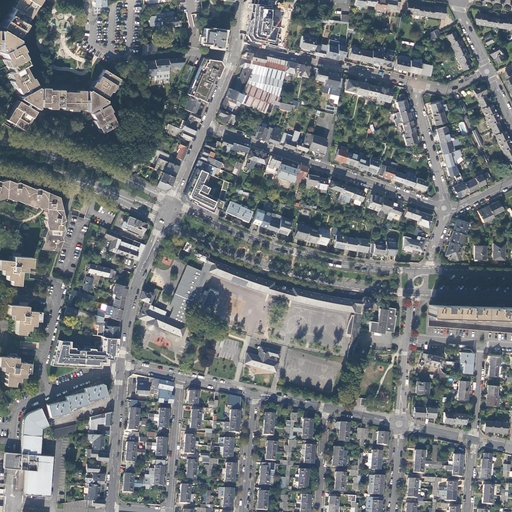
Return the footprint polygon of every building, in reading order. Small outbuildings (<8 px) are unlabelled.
[(16,0),(11,8),(7,14),(1,24),(0,25),(0,56),(2,60),(9,73),(24,65),(27,63),(15,40),(18,36),(39,0),(16,0)] [(269,0),(249,0),(248,29),(245,39),(249,41),(278,46),(281,28),(273,26),(273,6),(268,5),(269,0)] [(374,0),(374,6),(374,9),(384,11),(385,8),(385,0),(374,0)] [(400,1),(394,0),(385,0),(385,8),(388,9),(391,9),(391,11),(398,12),(400,1)] [(405,13),(424,16),(426,7),(417,6),(418,4),(407,2),(405,13)] [(426,7),(424,16),(443,19),(445,8),(434,6),(433,8),(426,7)] [(155,27),(156,28),(180,25),(179,16),(174,17),(173,12),(166,13),(167,18),(155,19),(155,17),(149,17),(150,27),(155,26),(155,27)] [(478,24),(497,27),(499,18),(490,17),(491,15),(480,13),(478,24)] [(499,18),(497,27),(511,29),(511,18),(507,17),(506,19),(499,18)] [(208,47),(222,48),(224,30),(210,27),(210,29),(203,28),(202,37),(201,37),(200,43),(209,44),(208,47)] [(454,53),(464,48),(459,38),(457,39),(454,32),(446,36),(454,53)] [(316,38),(302,35),(299,47),(313,50),(315,44),(315,43),(316,38)] [(329,39),(325,57),(334,59),(339,60),(340,56),(345,57),(346,43),(329,39)] [(142,45),(142,55),(150,54),(150,52),(151,44),(142,45)] [(315,44),(313,50),(312,54),(318,55),(323,56),(326,45),(320,44),(320,45),(315,44)] [(497,58),(499,63),(507,59),(501,45),(491,50),(495,59),(497,58)] [(348,58),(358,60),(360,50),(350,48),(348,58)] [(469,58),(464,48),(454,53),(463,70),(470,66),(467,59),(469,58)] [(371,52),(360,50),(358,60),(369,62),(371,52)] [(383,53),(372,50),(371,52),(369,62),(380,65),(383,53)] [(257,54),(252,53),(250,60),(248,68),(252,69),(241,94),(238,102),(240,103),(264,113),(269,102),(270,100),(277,101),(284,71),(286,61),(276,59),(257,54)] [(383,53),(380,65),(390,67),(392,55),(383,53)] [(250,60),(240,57),(238,66),(243,67),(233,90),(241,94),(252,69),(248,68),(250,60)] [(183,58),(167,59),(168,67),(175,67),(174,68),(179,70),(184,58),(183,58)] [(420,63),(421,59),(413,58),(413,61),(409,60),(409,62),(407,71),(418,73),(420,63)] [(155,80),(162,79),(160,59),(153,60),(155,76),(155,80)] [(168,67),(167,59),(160,59),(162,79),(169,79),(168,67)] [(218,61),(203,59),(201,66),(199,66),(198,68),(193,80),(194,80),(188,95),(189,95),(201,100),(206,102),(221,66),(220,64),(218,61)] [(395,59),(394,67),(397,68),(397,69),(407,71),(409,62),(395,59)] [(143,79),(148,76),(147,61),(139,62),(143,79)] [(292,62),(286,61),(284,71),(293,73),(291,78),(295,79),(297,70),(299,64),(292,62)] [(420,63),(418,73),(429,76),(431,65),(420,63)] [(307,77),(309,66),(304,65),(299,64),(297,70),(302,71),(301,76),(307,77)] [(60,110),(77,111),(83,111),(88,111),(89,113),(93,121),(100,134),(106,131),(113,127),(118,124),(111,111),(107,105),(105,101),(111,92),(119,79),(113,76),(110,74),(107,72),(101,69),(88,91),(77,90),(69,90),(63,90),(63,88),(36,88),(24,65),(9,73),(6,75),(13,88),(18,98),(16,101),(5,119),(16,126),(22,130),(36,108),(42,108),(47,108),(51,108),(55,108),(60,108),(60,110)] [(320,69),(316,68),(314,79),(324,81),(324,80),(327,70),(320,69)] [(329,71),(327,70),(324,80),(335,83),(337,73),(329,71)] [(186,94),(188,95),(194,80),(193,80),(192,79),(186,94)] [(354,92),(356,82),(346,79),(343,90),(354,92)] [(367,84),(356,82),(354,92),(354,93),(365,96),(365,94),(367,84)] [(378,86),(367,84),(365,94),(376,97),(378,86)] [(479,103),(487,99),(484,94),(486,93),(482,85),(472,90),(479,103)] [(378,86),(376,97),(376,99),(385,101),(388,89),(378,86)] [(233,90),(229,88),(227,92),(225,96),(238,102),(241,94),(233,90)] [(402,93),(398,94),(400,100),(400,101),(396,102),(399,112),(407,109),(405,100),(404,100),(403,99),(404,99),(402,93)] [(189,95),(183,109),(190,112),(195,114),(201,100),(189,95)] [(231,111),(234,104),(239,106),(240,103),(238,102),(225,96),(223,102),(221,107),(231,111)] [(489,105),(487,99),(479,103),(485,117),(495,112),(491,104),(489,105)] [(278,108),(291,111),(293,105),(281,102),(279,106),(278,108)] [(428,105),(431,115),(441,112),(438,103),(438,102),(428,105)] [(232,125),(236,116),(220,109),(218,113),(217,115),(222,117),(220,121),(227,125),(228,123),(232,125)] [(394,120),(395,125),(401,123),(411,120),(407,109),(399,112),(395,113),(396,118),(394,120)] [(190,112),(186,122),(190,125),(193,120),(198,122),(199,119),(200,116),(195,114),(190,112)] [(441,112),(431,115),(434,125),(445,122),(442,112),(441,112)] [(495,112),(485,117),(492,130),(499,126),(497,121),(499,120),(495,112)] [(411,120),(401,123),(404,134),(414,131),(411,120)] [(464,121),(458,123),(462,135),(468,132),(464,121)] [(185,122),(183,126),(182,125),(180,129),(192,135),(194,131),(192,130),(194,126),(190,125),(186,122),(185,123),(185,122)] [(262,123),(260,122),(254,136),(258,138),(267,141),(271,130),(272,126),(269,124),(267,132),(265,132),(266,129),(261,127),(262,123)] [(449,141),(446,130),(445,126),(435,129),(436,132),(439,143),(449,141)] [(499,126),(492,130),(498,143),(508,138),(504,130),(502,131),(499,126)] [(178,129),(174,127),(172,133),(176,135),(177,132),(181,133),(179,136),(182,137),(181,138),(189,142),(192,135),(180,129),(178,129)] [(271,130),(267,141),(272,142),(277,144),(280,136),(275,134),(276,131),(271,130)] [(414,131),(404,134),(402,134),(406,145),(417,142),(414,131)] [(296,142),(294,147),(306,151),(307,148),(312,135),(306,133),(303,142),(300,141),(300,139),(297,138),(297,140),(296,142)] [(315,136),(312,135),(307,148),(312,150),(312,152),(313,153),(317,154),(319,153),(323,155),(325,149),(324,149),(325,146),(323,146),(319,145),(318,147),(316,146),(315,145),(317,139),(315,136)] [(508,138),(498,143),(504,156),(511,152),(511,150),(510,147),(511,146),(508,138)] [(227,140),(222,139),(221,144),(226,146),(224,152),(227,153),(228,152),(232,142),(227,140)] [(284,140),(282,146),(286,147),(293,149),(294,147),(296,142),(293,141),(291,140),(291,142),(284,140)] [(449,141),(439,143),(442,154),(452,152),(449,141)] [(188,145),(180,142),(177,148),(179,149),(175,158),(181,160),(185,152),(188,145)] [(212,151),(213,149),(214,147),(214,145),(205,142),(204,144),(203,147),(212,151)] [(232,142),(228,152),(231,153),(233,150),(237,151),(237,150),(246,153),(249,148),(240,145),(232,142)] [(213,153),(202,148),(201,151),(200,154),(213,159),(213,157),(212,157),(213,153)] [(334,159),(344,162),(348,152),(340,150),(338,149),(334,159)] [(257,151),(254,150),(254,152),(250,150),(247,158),(250,159),(256,161),(260,151),(257,151)] [(260,151),(256,161),(262,163),(264,164),(268,157),(264,155),(265,153),(262,152),(260,151)] [(452,152),(442,154),(445,164),(457,160),(455,151),(452,152)] [(354,166),(358,156),(348,152),(344,162),(354,166)] [(358,156),(354,166),(365,170),(370,157),(362,155),(363,153),(359,152),(358,156)] [(211,165),(213,159),(200,154),(199,157),(198,159),(205,162),(204,166),(210,170),(212,166),(211,165)] [(275,157),(271,155),(264,171),(266,172),(267,173),(269,174),(271,173),(274,174),(276,168),(278,169),(280,163),(281,159),(275,157)] [(379,160),(370,157),(365,170),(375,173),(379,160)] [(162,173),(174,177),(176,173),(175,173),(177,167),(158,159),(153,169),(162,173)] [(235,165),(228,182),(233,184),(242,164),(238,162),(232,159),(230,163),(235,165)] [(256,161),(250,159),(249,163),(247,163),(246,167),(253,169),(254,167),(256,161)] [(394,171),(397,162),(391,160),(389,167),(385,166),(382,176),(391,179),(394,171)] [(280,163),(278,169),(275,176),(292,182),(293,179),(296,169),(280,163)] [(298,164),(296,169),(293,179),(299,181),(301,175),(304,176),(307,168),(302,166),(298,164)] [(206,187),(203,185),(208,173),(195,167),(192,173),(186,188),(183,194),(185,199),(208,211),(211,212),(214,207),(217,209),(221,210),(224,201),(221,200),(219,200),(204,192),(206,187)] [(409,172),(406,170),(404,175),(402,183),(412,186),(415,178),(416,175),(409,172)] [(394,171),(391,179),(402,183),(404,175),(394,171)] [(174,177),(162,173),(158,181),(156,187),(164,191),(169,188),(172,182),(174,177)] [(474,178),(478,187),(488,182),(483,173),(473,178),(474,178)] [(307,174),(304,187),(309,188),(310,184),(316,185),(317,177),(317,176),(307,174)] [(460,176),(455,178),(458,184),(452,187),(457,197),(468,192),(464,183),(460,176)] [(317,177),(316,185),(315,187),(320,188),(325,189),(327,179),(317,177)] [(426,182),(415,178),(412,186),(423,190),(426,182)] [(468,192),(478,187),(474,178),(464,183),(468,192)] [(0,195),(1,196),(2,195),(5,195),(9,196),(8,198),(13,199),(12,200),(16,201),(17,200),(20,201),(20,202),(24,204),(24,205),(27,206),(27,207),(31,208),(31,209),(34,210),(35,209),(38,210),(41,208),(41,207),(44,207),(44,211),(45,213),(45,215),(46,215),(46,218),(45,219),(45,222),(47,222),(47,226),(48,226),(48,229),(47,233),(46,233),(46,237),(44,237),(44,241),(45,241),(44,246),(42,245),(42,249),(57,250),(59,245),(62,240),(61,237),(63,230),(62,223),(63,220),(62,216),(58,197),(36,188),(32,188),(16,181),(13,182),(6,179),(0,180),(0,195)] [(328,188),(340,192),(342,185),(331,181),(328,188)] [(340,192),(337,199),(348,202),(350,197),(353,188),(342,185),(340,192)] [(353,188),(350,197),(354,199),(360,201),(364,192),(353,188)] [(366,207),(377,211),(378,209),(381,198),(371,195),(366,207)] [(381,198),(378,209),(388,213),(392,202),(381,198)] [(239,206),(236,204),(229,201),(224,212),(235,216),(239,206)] [(497,201),(487,206),(491,215),(502,210),(497,201)] [(399,215),(402,206),(396,204),(396,203),(392,202),(388,213),(386,218),(390,220),(392,216),(393,213),(399,215)] [(239,206),(235,216),(247,221),(251,211),(239,206)] [(491,215),(487,206),(477,211),(482,222),(492,217),(491,215)] [(417,221),(420,212),(406,207),(403,216),(417,221)] [(263,211),(256,208),(251,223),(254,224),(258,225),(263,211)] [(270,213),(263,211),(258,225),(261,226),(265,228),(269,216),(270,213)] [(417,221),(416,224),(427,228),(431,216),(420,212),(417,221)] [(129,216),(126,221),(126,224),(128,225),(126,230),(137,235),(136,236),(139,238),(145,225),(144,224),(145,223),(129,216)] [(269,216),(265,228),(275,231),(279,220),(269,216)] [(285,221),(280,219),(279,220),(275,231),(286,235),(290,223),(285,221)] [(456,219),(452,231),(464,234),(468,223),(456,219)] [(307,228),(308,226),(297,224),(293,237),(304,240),(307,228)] [(307,228),(304,240),(315,242),(318,231),(307,228)] [(328,230),(319,228),(318,231),(315,242),(324,245),(325,244),(328,230)] [(110,231),(106,229),(103,237),(111,241),(107,250),(138,261),(145,245),(110,231)] [(464,234),(452,231),(449,241),(460,245),(464,234)] [(335,235),(333,247),(344,249),(345,237),(346,237),(335,235)] [(424,238),(417,236),(416,240),(409,238),(403,236),(403,246),(413,249),(413,252),(419,254),(424,238)] [(345,237),(344,249),(355,250),(357,239),(345,237)] [(368,240),(357,238),(357,239),(355,250),(366,253),(368,240)] [(396,243),(385,241),(385,245),(384,253),(384,254),(394,255),(396,243)] [(460,245),(449,241),(445,253),(457,256),(460,245)] [(492,259),(503,259),(504,244),(493,243),(492,259)] [(384,253),(385,245),(374,244),(373,253),(378,254),(378,252),(384,253)] [(473,258),(484,259),(485,246),(474,246),(473,258)] [(148,294),(142,291),(141,294),(139,299),(144,301),(141,308),(140,312),(137,318),(142,320),(145,321),(146,321),(145,322),(145,323),(145,325),(145,326),(145,328),(146,329),(147,330),(148,330),(150,331),(151,331),(153,330),(154,330),(155,329),(156,327),(156,326),(180,336),(184,327),(185,325),(190,313),(195,302),(209,272),(230,280),(244,286),(268,294),(272,295),(279,297),(285,299),(287,299),(291,300),(312,305),(334,310),(353,313),(353,314),(353,315),(351,314),(350,317),(348,319),(347,322),(346,326),(345,330),(345,333),(350,334),(347,357),(352,357),(354,346),(356,347),(358,329),(361,306),(371,308),(372,305),(375,306),(376,301),(374,300),(372,300),(373,297),(369,297),(365,296),(364,296),(363,297),(362,298),(361,299),(361,300),(356,299),(340,297),(330,296),(320,293),(301,289),(292,287),(265,279),(250,274),(226,265),(215,261),(212,260),(209,259),(206,258),(207,255),(207,254),(207,253),(206,252),(200,249),(199,251),(198,250),(197,250),(196,251),(195,250),(193,254),(197,255),(196,258),(205,262),(201,269),(200,271),(186,265),(170,302),(169,305),(173,307),(168,318),(162,316),(164,312),(162,310),(154,307),(148,304),(153,294),(149,292),(148,294)] [(12,255),(9,255),(9,260),(0,259),(0,269),(1,269),(1,274),(6,274),(5,279),(10,279),(10,284),(19,285),(20,271),(25,271),(25,266),(30,266),(30,257),(18,256),(19,253),(12,252),(12,255)] [(170,266),(172,260),(164,256),(161,262),(170,266)] [(116,271),(109,269),(109,268),(89,264),(87,273),(91,273),(90,277),(87,276),(85,284),(84,284),(82,290),(90,292),(92,284),(97,286),(100,276),(114,279),(116,271)] [(211,302),(218,288),(208,283),(206,283),(204,287),(200,297),(201,298),(211,302)] [(126,292),(127,287),(115,284),(112,294),(114,294),(124,297),(126,292)] [(71,290),(71,291),(82,294),(81,298),(88,300),(89,296),(93,298),(94,297),(71,290)] [(123,303),(124,297),(114,294),(112,302),(113,302),(111,307),(122,309),(123,303)] [(25,330),(30,330),(30,326),(35,326),(35,320),(40,320),(41,311),(29,310),(29,307),(27,306),(27,303),(23,302),(20,302),(20,305),(8,304),(7,314),(12,314),(11,319),(16,320),(15,334),(24,335),(25,330)] [(511,306),(504,306),(496,306),(475,305),(466,305),(450,305),(442,304),(429,304),(429,316),(429,317),(511,319),(511,306)] [(75,319),(78,310),(70,307),(66,306),(63,316),(75,319)] [(108,306),(106,306),(105,309),(103,309),(103,310),(98,308),(96,315),(104,318),(110,318),(119,320),(120,315),(122,309),(111,307),(108,306)] [(386,309),(379,308),(377,322),(369,321),(368,331),(383,333),(383,332),(383,330),(393,331),(395,315),(394,315),(395,308),(387,307),(386,309)] [(104,318),(96,315),(95,315),(94,325),(97,325),(96,335),(101,336),(102,336),(117,337),(117,335),(118,326),(112,326),(112,323),(109,321),(102,321),(104,318)] [(117,337),(102,336),(101,336),(101,341),(100,351),(90,350),(91,346),(83,346),(83,350),(69,349),(70,341),(62,341),(59,340),(52,363),(57,363),(57,365),(73,366),(82,366),(86,367),(87,367),(100,367),(100,364),(106,365),(107,359),(111,359),(111,355),(114,355),(115,355),(117,337)] [(59,340),(57,339),(51,362),(50,365),(57,365),(57,363),(52,363),(59,340)] [(94,346),(91,346),(90,350),(100,351),(101,341),(94,341),(94,346)] [(280,352),(260,346),(258,353),(257,355),(246,352),(244,358),(243,363),(275,372),(276,368),(277,367),(279,361),(277,361),(268,358),(269,355),(278,358),(280,352)] [(444,377),(444,375),(444,373),(442,371),(445,360),(441,359),(442,357),(420,352),(419,356),(422,357),(420,362),(418,363),(419,366),(422,365),(423,363),(438,367),(436,379),(442,379),(444,377)] [(459,362),(470,363),(471,353),(460,352),(459,362)] [(20,377),(22,377),(25,377),(25,372),(30,373),(31,363),(19,362),(19,357),(17,357),(17,354),(13,354),(10,353),(10,357),(0,355),(0,365),(2,366),(1,370),(6,371),(5,385),(14,386),(15,381),(19,381),(20,377)] [(490,356),(489,365),(497,366),(499,366),(499,357),(490,356)] [(469,372),(470,363),(459,362),(458,372),(469,372)] [(497,366),(489,365),(488,375),(497,376),(497,373),(497,366)] [(153,393),(153,390),(154,386),(152,386),(153,378),(148,377),(148,380),(136,380),(135,394),(147,394),(153,394),(153,393)] [(158,389),(171,392),(172,392),(173,387),(174,383),(162,380),(159,379),(157,389),(158,389)] [(458,389),(468,390),(468,381),(459,380),(458,389)] [(416,393),(421,394),(421,392),(427,393),(428,382),(416,381),(415,392),(416,392),(416,393)] [(46,404),(49,415),(68,411),(67,407),(87,403),(86,399),(106,395),(103,383),(93,386),(84,388),(84,391),(74,394),(65,396),(66,399),(55,402),(46,404)] [(487,384),(486,394),(496,395),(497,385),(487,384)] [(171,392),(158,389),(158,391),(158,394),(157,403),(172,404),(173,398),(173,395),(170,395),(171,394),(171,392)] [(467,399),(468,390),(458,389),(457,398),(467,399)] [(187,403),(197,404),(198,391),(188,390),(187,403)] [(228,394),(227,405),(231,405),(231,410),(238,410),(238,408),(239,408),(240,397),(235,396),(228,394)] [(496,395),(486,394),(485,404),(497,405),(498,395),(496,395)] [(349,403),(364,405),(365,399),(360,398),(350,397),(349,403)] [(435,407),(425,406),(425,408),(424,416),(436,417),(436,410),(435,410),(435,407)] [(413,415),(424,416),(425,408),(414,407),(414,409),(413,409),(412,414),(413,414),(413,415)] [(24,494),(51,496),(54,457),(41,456),(43,429),(49,427),(43,408),(24,415),(21,454),(5,453),(3,468),(25,470),(24,494)] [(128,414),(128,420),(137,421),(138,409),(135,409),(128,408),(128,414)] [(158,418),(168,418),(168,409),(159,408),(158,415),(158,418)] [(191,410),(190,419),(200,420),(203,420),(204,413),(200,413),(200,411),(191,410)] [(229,422),(238,423),(239,411),(238,410),(231,410),(230,410),(229,422)] [(453,423),(454,412),(443,411),(442,422),(453,423)] [(90,416),(88,432),(93,432),(93,429),(96,429),(96,423),(99,423),(100,421),(104,422),(103,424),(110,424),(111,416),(112,412),(90,416)] [(466,413),(454,412),(453,423),(465,423),(466,413)] [(264,413),(263,425),(272,425),(274,414),(264,413)] [(167,428),(168,418),(158,418),(158,421),(157,427),(167,428)] [(200,420),(190,419),(189,428),(199,429),(199,423),(200,420)] [(302,428),(312,429),(312,420),(308,419),(304,419),(303,419),(302,428)] [(137,421),(128,420),(127,430),(136,431),(137,421)] [(494,431),(495,421),(484,420),(483,430),(494,431)] [(507,422),(495,421),(494,431),(506,433),(507,422)] [(237,433),(238,423),(229,422),(228,432),(237,433)] [(339,422),(338,431),(348,432),(349,423),(346,423),(339,422)] [(75,432),(76,424),(49,430),(53,438),(70,433),(75,432)] [(272,425),(263,425),(262,434),(272,436),(272,425)] [(311,438),(312,429),(302,428),(301,438),(311,438)] [(348,432),(338,431),(337,441),(347,441),(348,432)] [(376,444),(386,445),(387,432),(377,431),(376,444)] [(88,433),(86,433),(86,439),(93,440),(93,443),(92,443),(92,448),(102,449),(102,445),(104,445),(104,435),(100,434),(93,433),(88,433)] [(185,434),(184,443),(193,444),(194,441),(194,435),(185,434)] [(155,446),(165,447),(166,438),(156,437),(155,443),(155,446)] [(223,447),(232,448),(232,438),(223,438),(223,447)] [(294,440),(288,440),(288,446),(287,452),(290,453),(291,446),(295,447),(296,440),(294,440)] [(266,441),(265,451),(274,451),(275,442),(266,441)] [(125,451),(134,452),(135,443),(126,442),(125,451)] [(193,444),(184,443),(183,453),(192,454),(193,444)] [(302,453),(313,454),(314,445),(305,444),(305,445),(304,450),(302,450),(301,450),(301,453),(302,453)] [(431,461),(423,460),(422,464),(430,464),(435,465),(435,461),(437,445),(433,445),(431,461)] [(164,457),(165,447),(155,446),(154,450),(154,456),(164,457)] [(231,457),(232,448),(223,447),(222,451),(222,456),(231,457)] [(342,447),(333,447),(332,456),(345,457),(346,451),(342,450),(342,447)] [(92,448),(87,448),(86,455),(96,456),(96,458),(107,460),(108,457),(108,450),(102,449),(92,448)] [(371,459),(380,460),(381,450),(371,450),(371,453),(371,459)] [(424,451),(414,450),(413,463),(422,464),(423,460),(424,451)] [(133,468),(134,452),(125,451),(124,461),(125,461),(125,467),(133,468)] [(274,451),(265,451),(264,460),(274,461),(274,451)] [(313,464),(313,454),(302,453),(301,457),(304,457),(303,463),(313,464)] [(452,466),(461,467),(462,455),(453,454),(452,466)] [(345,457),(332,456),(331,465),(341,466),(345,466),(346,457),(345,457)] [(218,459),(208,458),(208,463),(208,465),(208,471),(211,471),(211,464),(217,464),(218,459)] [(379,469),(380,460),(371,459),(370,466),(370,469),(379,469)] [(481,459),(480,468),(492,469),(493,464),(490,463),(490,460),(481,459)] [(186,460),(186,469),(196,470),(197,460),(186,460)] [(86,463),(86,470),(98,472),(99,462),(91,461),(91,464),(86,463)] [(225,472),(234,473),(235,464),(225,463),(225,472)] [(273,476),(274,464),(261,463),(261,466),(260,466),(259,475),(273,476)] [(422,464),(413,463),(413,472),(422,473),(422,467),(422,464)] [(153,471),(143,471),(143,474),(162,476),(163,467),(154,466),(153,471)] [(460,476),(461,467),(452,466),(451,476),(460,476)] [(132,483),(133,468),(125,467),(124,473),(123,473),(122,482),(132,483)] [(492,469),(480,468),(479,478),(488,478),(489,475),(491,475),(492,469)] [(196,470),(186,469),(185,479),(195,479),(196,470)] [(298,478),(307,479),(308,470),(298,469),(298,478)] [(100,483),(103,483),(103,474),(92,472),(91,482),(100,483)] [(233,482),(234,473),(225,472),(224,482),(233,482)] [(335,472),(334,481),(344,482),(346,482),(347,476),(344,476),(344,473),(335,472)] [(162,485),(162,476),(143,474),(143,481),(142,484),(142,487),(142,488),(149,488),(149,478),(153,478),(152,484),(162,485)] [(268,485),(268,483),(272,484),(273,476),(259,475),(258,484),(268,485)] [(373,485),(382,486),(383,476),(374,476),(373,485)] [(285,478),(285,477),(281,477),(281,485),(277,485),(277,489),(284,490),(284,486),(284,483),(285,478)] [(306,488),(307,479),(298,478),(297,488),(306,488)] [(408,478),(407,487),(416,488),(419,488),(420,480),(417,480),(417,479),(408,478)] [(344,482),(334,481),(333,491),(343,492),(344,482)] [(455,482),(446,481),(446,487),(439,486),(438,490),(446,491),(455,491),(455,482)] [(91,482),(87,482),(86,495),(84,494),(83,500),(89,500),(93,500),(97,500),(98,489),(100,489),(100,483),(91,482)] [(132,487),(132,483),(122,482),(122,492),(131,492),(132,487)] [(483,484),(483,494),(492,494),(495,495),(496,486),(499,486),(500,482),(494,482),(493,486),(492,486),(492,485),(483,484)] [(180,484),(180,493),(189,494),(190,485),(180,484)] [(381,495),(382,486),(373,485),(372,494),(381,495)] [(416,488),(407,487),(406,497),(415,497),(416,488)] [(223,497),(232,498),(233,489),(223,488),(223,497)] [(258,491),(257,500),(266,501),(267,491),(258,491)] [(454,501),(455,491),(446,491),(445,500),(454,501)] [(189,494),(180,493),(179,503),(188,503),(188,502),(189,494)] [(296,503),(309,504),(310,495),(301,494),(300,500),(296,500),(296,503)] [(492,494),(483,494),(482,503),(491,504),(492,494)] [(354,503),(355,495),(346,495),(346,501),(351,501),(351,508),(354,508),(354,503)] [(328,506),(337,507),(338,497),(329,496),(328,506)] [(367,496),(365,509),(371,509),(380,510),(381,501),(381,497),(367,496)] [(231,507),(232,498),(223,497),(222,504),(222,507),(231,507)] [(266,501),(257,500),(256,509),(266,510),(266,504),(269,505),(269,501),(266,501)] [(308,511),(309,504),(296,503),(295,503),(294,508),(298,508),(300,508),(299,511),(308,511)] [(406,503),(404,511),(418,511),(416,511),(416,510),(414,510),(415,504),(406,503)]
